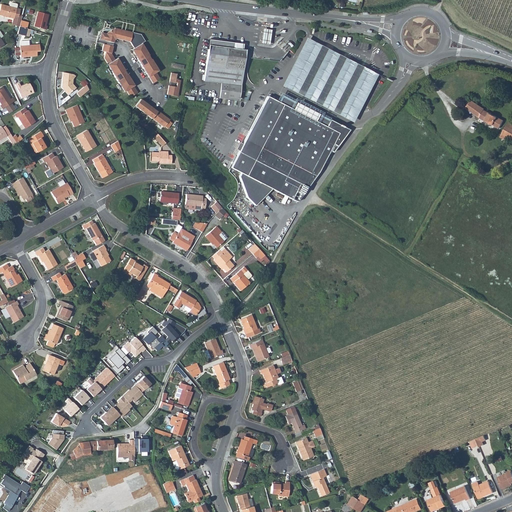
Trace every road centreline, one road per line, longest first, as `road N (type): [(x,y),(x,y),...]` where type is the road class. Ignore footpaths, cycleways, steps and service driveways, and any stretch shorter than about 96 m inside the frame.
road 1 (track): [(313,189),(511,327)]
road 2 (track): [(223,320),(263,280),(354,122)]
road 3 (residential): [(86,430),(97,403),(141,364),(172,357),(223,320)]
road 4 (residential): [(95,197),(115,223),(200,278),(223,320)]
road 5 (residential): [(48,69),(52,121),(95,197)]
road 6 (secondary): [(326,17),(200,0)]
